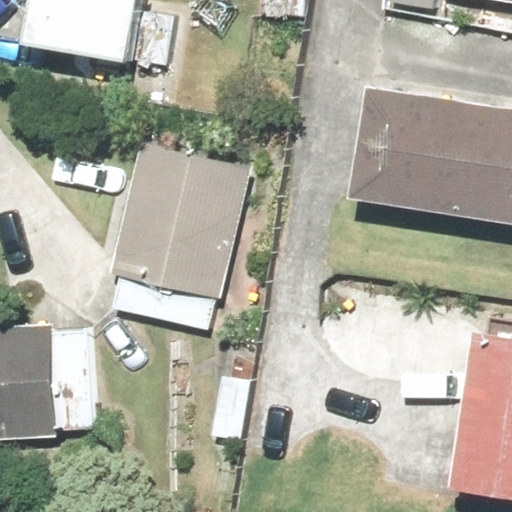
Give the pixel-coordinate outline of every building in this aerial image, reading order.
[(155,0),(46,0),(39,47),(144,66),(144,62),(171,67),(180,17),(153,12),(155,0)] [(400,0),(399,4),(442,10),(443,0),(400,0)] [(367,202),(511,224),(511,108),(385,89),(367,202)] [(260,168),(151,143),(119,273),(129,275),(121,309),(215,331),(223,297),(229,299),(260,168)] [(61,326),(0,328),(0,443),(66,440),(66,432),(101,430),(96,332),(61,333),(61,326)] [(511,338),(492,335),(469,492),(511,498),(511,338)] [(261,379),(228,375),(220,437),(253,442),(261,379)]
